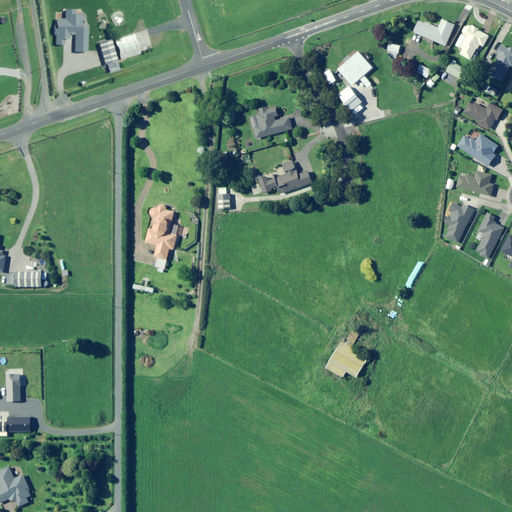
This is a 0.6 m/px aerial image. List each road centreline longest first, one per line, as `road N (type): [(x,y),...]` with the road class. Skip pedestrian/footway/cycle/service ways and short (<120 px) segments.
road 1 (residential): [(117,96),(120,511)]
road 2 (residential): [(348,198),(343,139),(312,92),(292,36)]
road 3 (unclassified): [(0,136),(117,96)]
road 4 (unknown): [(31,0),(49,119)]
